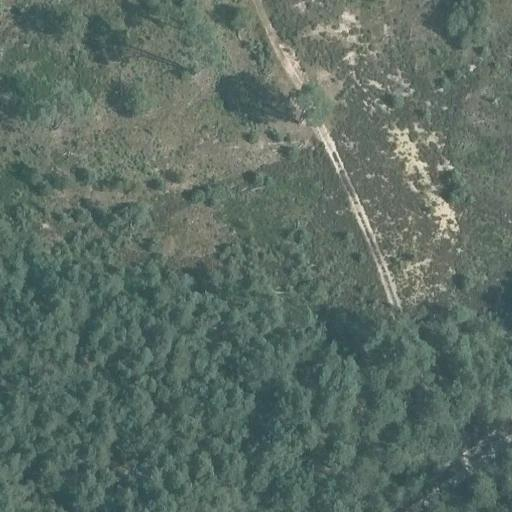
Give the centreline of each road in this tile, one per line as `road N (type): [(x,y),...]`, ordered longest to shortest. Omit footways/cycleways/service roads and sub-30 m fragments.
road 1 (track): [(474,466),(251,0)]
road 2 (track): [(511,441),(410,511)]
